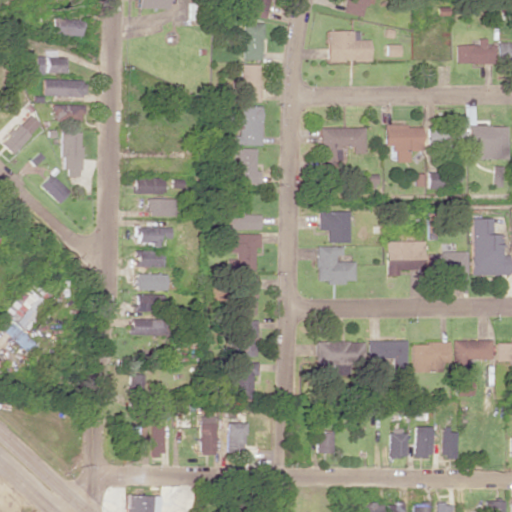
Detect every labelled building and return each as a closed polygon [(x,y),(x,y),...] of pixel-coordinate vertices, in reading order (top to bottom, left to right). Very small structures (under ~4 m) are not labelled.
[(166,8),(166,0),(135,0),(136,7),(166,8)] [(248,0),(245,13),(263,18),(268,0),(248,0)] [(343,0),(341,11),(359,16),(363,2),(370,4),(370,0),(343,0)] [(52,33),(82,34),(83,18),(52,17),(52,33)] [(241,59),(260,59),(261,22),(242,22),(241,59)] [(325,30),(326,60),(369,59),(369,39),(358,39),(358,29),(325,30)] [(454,44),(455,63),(489,62),(489,38),(477,38),(477,44),(454,44)] [(511,62),(511,41),(498,41),(497,62),(511,62)] [(399,56),(399,43),(384,43),(384,55),(399,56)] [(34,72),(64,73),(65,57),(34,56),(34,72)] [(258,101),(258,63),(239,63),(239,101),(258,101)] [(41,95),(84,96),(85,80),(42,79),(41,95)] [(81,104),(53,104),(52,120),(81,121),(81,104)] [(260,144),(261,105),(239,105),(239,134),(234,134),(234,144),(260,144)] [(0,141),(0,143),(10,153),(38,123),(27,113),(0,141)] [(461,126),(426,124),(425,146),(437,146),(437,153),(460,154),(461,126)] [(421,125),(383,125),(383,145),(392,144),(393,161),(407,161),(407,150),(421,150),(421,125)] [(472,158),(505,158),(505,125),(467,125),(467,144),(472,144),(472,158)] [(363,127),(319,127),(318,147),(351,148),(351,152),(363,153),(363,127)] [(80,131),(60,131),(60,168),(79,168),(80,131)] [(259,183),(259,170),(254,170),(254,148),(236,147),(236,182),(259,183)] [(490,186),(499,186),(500,165),(492,165),(490,186)] [(37,185),(56,202),(67,191),(48,173),(37,185)] [(163,193),(163,177),(132,177),(132,193),(163,193)] [(258,214),(241,213),(242,196),(224,196),(223,203),(217,203),(216,228),(258,229),(258,214)] [(145,215),(173,215),(173,198),(146,197),(145,215)] [(348,241),(347,210),(316,211),(317,229),(325,229),(326,242),(348,241)] [(468,218),(469,275),(507,274),(506,254),(499,254),(498,233),(489,233),(489,217),(468,218)] [(169,227),(134,226),(134,243),(159,243),(159,237),(169,238),(169,227)] [(258,234),(223,233),(222,255),(226,255),(226,270),(253,270),(253,246),(258,246),(258,234)] [(396,269),(421,268),(421,240),(383,241),(384,275),(397,274),(396,269)] [(352,258),(340,259),(340,245),(314,245),(314,283),(344,282),(344,280),(352,279),(352,258)] [(132,266),(162,266),(162,250),(132,249),(132,266)] [(464,252),(426,251),(426,273),(464,273),(464,252)] [(164,289),(164,273),(133,273),(133,289),(164,289)] [(233,314),(254,315),(256,275),(234,275),(233,314)] [(41,301),(22,285),(0,312),(20,328),(41,301)] [(161,294),(134,293),(133,310),(161,311),(161,294)] [(159,335),(159,318),(129,318),(129,334),(159,335)] [(254,319),(234,319),(233,355),(253,356),(254,319)] [(1,331),(25,353),(34,344),(10,322),(1,331)] [(404,339),(367,340),(368,360),(390,359),(391,372),(404,372),(404,339)] [(489,340),(450,339),(450,373),(464,373),(464,358),(489,359),(489,340)] [(361,341),(314,340),(314,363),(361,364),(361,341)] [(511,340),(493,340),(493,360),(511,360),(511,340)] [(409,371),(439,371),(439,362),(445,362),(445,342),(409,342),(409,371)] [(256,361),(234,361),(234,398),(249,398),(249,375),(256,375),(256,361)] [(124,390),(138,392),(140,375),(127,373),(124,390)] [(469,378),(452,378),(453,395),(469,395),(469,378)] [(212,403),(196,403),(197,454),(212,454),(212,403)] [(223,422),(223,452),(240,452),(240,422),(223,422)] [(429,426),(411,426),(410,456),(428,457),(429,426)] [(386,456),(403,456),(403,429),(386,429),(386,456)] [(247,452),(263,453),(264,432),(247,431),(247,452)] [(437,456),(452,457),(453,432),(438,431),(437,456)] [(314,452),(330,452),(330,432),(314,432),(314,452)] [(156,511),(157,495),(124,494),(123,511),(156,511)] [(379,511),(379,502),(360,503),(360,511),(379,511)] [(399,511),(400,502),(384,502),(384,511),(399,511)] [(424,511),(425,503),(409,503),(408,511),(424,511)]
